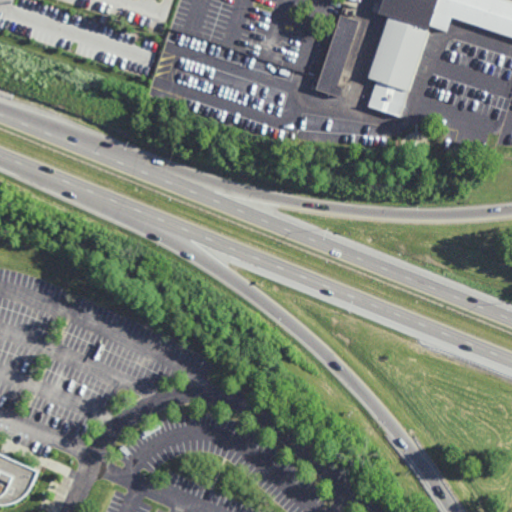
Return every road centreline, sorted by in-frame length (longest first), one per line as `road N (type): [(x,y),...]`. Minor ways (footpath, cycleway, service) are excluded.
road 1 (motorway): [(0,157),(168,237),(254,294),(379,407),(454,511)]
road 2 (motorway): [(0,155),(511,362)]
road 3 (motorway): [(511,319),(0,115)]
road 4 (motorway): [(511,210),(387,214),(277,199),(0,112)]
road 5 (residential): [(374,511),(265,415),(204,394),(169,398),(121,424),(70,511)]
